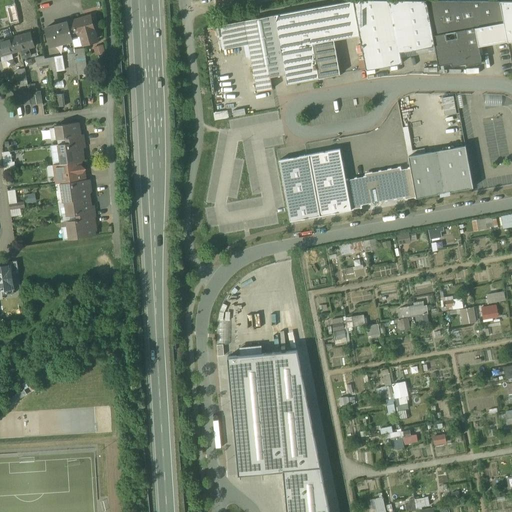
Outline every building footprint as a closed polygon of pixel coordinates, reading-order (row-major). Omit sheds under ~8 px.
[(426,0),(410,0),(356,0),(353,1),(359,35),(366,70),(402,63),(400,52),(434,46),(426,0)] [(499,1),(426,0),(434,46),(438,66),(451,63),(451,66),(466,64),(466,66),(482,63),(480,55),(483,54),(481,46),(507,41),(499,1)] [(353,1),(274,15),(285,75),(287,84),(340,74),(333,40),(359,35),(353,1)] [(511,1),(499,1),(507,41),(507,42),(511,41),(511,1)] [(274,15),(244,21),(257,92),(272,89),(270,77),(285,75),(274,15)] [(90,16),(68,22),(72,37),(80,34),(83,43),(96,39),(90,16)] [(68,22),(44,28),(49,46),(73,40),(72,37),(68,22)] [(33,32),(13,37),(16,51),(20,50),(22,58),(31,55),(29,48),(34,46),(32,39),(35,38),(33,32)] [(13,37),(0,40),(0,61),(0,62),(12,58),(11,52),(16,51),(13,37)] [(81,49),(74,49),(76,59),(82,58),(81,49)] [(74,53),(68,54),(70,75),(77,74),(74,53)] [(44,56),(35,57),(36,66),(49,64),(48,58),(44,58),(44,56)] [(54,57),(48,58),(49,64),(50,72),(56,71),(54,57)] [(27,68),(18,69),(19,85),(28,85),(27,68)] [(67,106),(66,93),(59,93),(59,106),(67,106)] [(503,93),(487,94),(487,106),(504,105),(503,93)] [(457,104),(457,96),(433,96),(433,103),(457,104)] [(78,122),(55,126),(57,139),(66,138),(67,143),(58,144),(58,145),(84,141),(83,135),(80,135),(78,122)] [(84,141),(58,145),(61,164),(80,161),(83,160),(82,148),(85,148),(84,141)] [(465,146),(408,156),(410,167),(416,198),(473,187),(465,146)] [(340,149),(308,155),(319,216),(362,208),(361,205),(373,203),(375,205),(377,202),(404,197),(405,200),(416,198),(410,167),(401,169),(400,167),(367,173),(367,175),(345,180),(340,149)] [(5,151),(6,167),(14,166),(13,151),(5,151)] [(308,155),(279,160),(282,181),(290,221),(319,216),(308,155)] [(61,164),(54,165),(56,184),(60,183),(83,180),(82,172),(84,168),(81,166),(80,161),(61,164)] [(83,180),(60,183),(62,202),(66,202),(89,199),(87,186),(89,186),(88,179),(83,180)] [(89,199),(66,202),(68,215),(77,214),(78,219),(80,219),(94,217),(93,210),(91,211),(89,199)] [(12,215),(22,215),(22,206),(12,206),(12,215)] [(511,213),(503,215),(505,228),(511,226),(511,213)] [(488,223),(495,221),(494,216),(479,219),(481,230),(489,228),(488,223)] [(94,217),(80,219),(81,226),(95,224),(94,217)] [(78,219),(61,222),(61,227),(68,226),(70,239),(63,240),(94,236),(92,225),(95,224),(81,226),(80,219),(78,219)] [(443,227),(430,228),(431,238),(444,237),(443,227)] [(402,245),(414,241),(410,230),(398,234),(402,245)] [(355,244),(343,244),(343,253),(355,253),(355,244)] [(10,266),(0,267),(0,289),(2,290),(3,294),(13,292),(10,266)] [(488,293),(489,303),(507,300),(506,290),(488,293)] [(465,308),(464,298),(455,298),(455,296),(442,297),(443,309),(465,308)] [(292,318),(290,303),(284,304),(286,319),(292,318)] [(482,307),(484,320),(501,317),(499,304),(482,307)] [(401,306),(401,316),(429,314),(429,305),(401,306)] [(476,307),(463,308),(464,323),(478,322),(476,307)] [(354,315),(355,326),(366,324),(365,314),(354,315)] [(334,318),(334,326),(347,325),(346,317),(334,318)] [(411,318),(401,318),(402,329),(412,328),(411,318)] [(380,323),(369,325),(371,336),(381,335),(380,323)] [(337,343),(350,341),(348,329),(336,331),(337,343)] [(264,346),(243,347),(243,355),(264,353),(264,346)] [(237,476),(282,472),(318,467),(296,351),(225,358),(237,476)] [(386,385),(393,384),(390,370),(383,371),(386,385)] [(401,418),(409,417),(407,409),(412,408),(407,381),(395,383),(399,405),(398,405),(401,418)] [(398,412),(395,399),(388,400),(391,413),(398,412)] [(406,447),(404,430),(392,432),(394,448),(406,447)] [(406,444),(420,442),(418,433),(405,435),(406,444)] [(435,435),(436,444),(449,442),(448,433),(435,435)] [(285,511),(328,511),(318,467),(282,472),(285,511)] [(372,507),(379,507),(378,511),(387,511),(386,497),(371,498),(372,507)] [(431,497),(417,497),(418,508),(431,507),(431,497)] [(407,510),(417,510),(417,498),(411,498),(411,503),(407,503),(407,510)]
